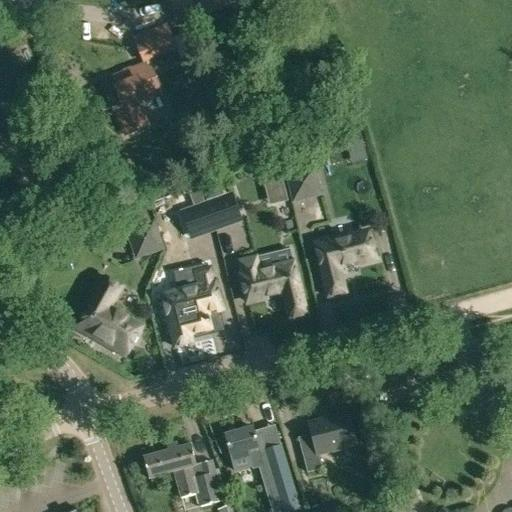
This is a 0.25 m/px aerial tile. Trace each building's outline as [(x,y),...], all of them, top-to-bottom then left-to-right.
[(192,0),(176,0),(170,3),(178,22),(198,14),(192,0)] [(227,7),(224,0),(198,0),(205,16),(227,7)] [(110,92),(127,134),(148,126),(138,103),(161,93),(152,71),(179,60),(166,26),(135,38),(138,46),(137,46),(143,62),(144,61),(146,65),(114,78),(118,86),(116,87),(116,89),(110,92)] [(0,136),(2,138),(10,123),(8,122),(11,117),(0,110),(0,136)] [(279,164),(260,169),(265,187),(283,183),(279,164)] [(288,176),(294,198),(318,193),(313,170),(288,176)] [(207,205),(215,228),(238,220),(230,197),(207,205)] [(185,213),(193,236),(215,228),(207,205),(185,213)] [(81,219),(78,208),(65,212),(69,223),(81,219)] [(130,233),(138,255),(160,247),(152,225),(130,233)] [(316,247),(328,299),(346,294),(340,268),(376,260),(371,235),(316,247)] [(258,255),(237,260),(247,302),(283,293),(289,320),(307,316),(295,265),(291,248),(258,255)] [(176,281),(178,292),(163,295),(174,346),(192,342),(186,316),(223,307),(217,283),(214,283),(211,269),(192,272),(193,277),(176,281)] [(113,339),(128,348),(141,327),(111,310),(125,286),(106,276),(80,320),(96,330),(97,327),(114,337),(113,339)] [(298,438),(307,473),(322,469),(318,454),(356,444),(348,413),(309,423),(311,434),(298,438)] [(259,447),(254,428),(224,436),(230,456),(231,456),(234,469),(252,464),(253,466),(262,464),(277,511),(284,509),(284,511),(285,511),(301,508),(280,441),(279,442),(280,445),(265,449),(264,446),(259,447)] [(213,460),(196,465),(191,445),(178,448),(177,445),(167,448),(168,451),(143,457),(149,479),(174,472),(181,498),(195,495),(198,507),(210,505),(223,501),(213,460)] [(310,510),(310,511),(336,511),(334,503),(310,510)]
